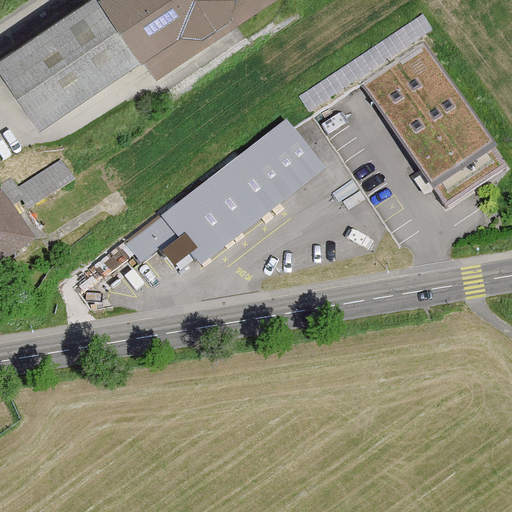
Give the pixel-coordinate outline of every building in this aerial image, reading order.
[(143,58),(103,0),(89,0),(0,60),(0,68),(40,128),(143,58)] [(103,0),(143,58),(178,34),(199,37),(230,17),(233,0),(103,0)] [(423,43),(362,84),(447,211),(509,170),(423,43)] [(286,125),(126,247),(141,266),(175,240),(199,272),(325,176),(286,125)] [(60,161),(20,188),(33,208),(74,181),(60,161)] [(1,193),(0,193),(0,266),(35,243),(1,193)]
